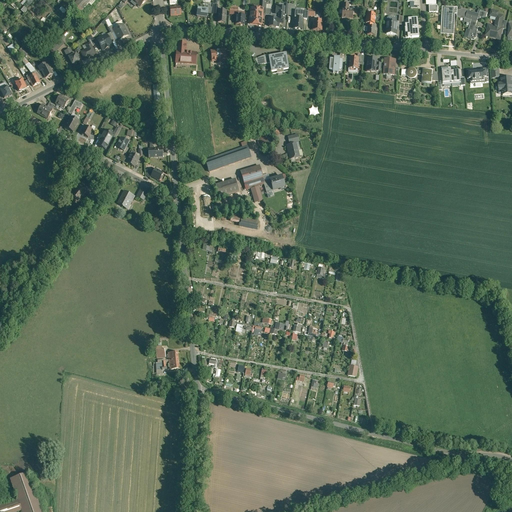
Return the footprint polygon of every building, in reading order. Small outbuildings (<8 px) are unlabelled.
[(78,0),(72,7),(79,14),(91,0),(78,0)] [(179,7),(170,8),(170,16),(180,15),(179,7)] [(457,8),(442,7),(442,35),(454,35),(455,14),(457,15),(457,11),(457,8)] [(348,8),(343,8),(343,9),(342,18),(346,19),(346,18),(352,18),(352,10),(348,10),(348,8)] [(198,9),(197,17),(206,18),(207,14),(208,10),(205,10),(198,9)] [(262,10),(251,9),(250,23),(261,24),(262,15),(262,10)] [(479,14),(463,9),(457,11),(457,15),(457,16),(461,17),(461,16),(466,17),(465,22),(471,24),(466,38),(474,41),(475,38),(476,38),(477,34),(476,34),(478,27),(476,27),(479,17),(478,17),(479,14)] [(226,12),(219,11),(219,14),(218,14),(218,23),(225,23),(226,12)] [(488,13),(480,11),(479,14),(478,17),(479,17),(486,19),(488,13)] [(499,12),(492,11),(491,16),(497,18),(495,27),(488,25),(486,35),(495,37),(495,38),(500,39),(503,29),(501,28),(502,21),(503,17),(498,15),(499,12)] [(297,14),(294,14),(294,18),(293,18),(293,25),(294,25),(294,29),(302,29),(303,19),(301,19),(301,14),(297,14)] [(375,15),(367,14),(366,23),(368,23),(368,27),(373,27),(373,24),(374,24),(374,23),(375,16),(375,15)] [(245,16),(237,16),(236,24),(244,25),(245,16)] [(278,19),(268,18),(268,23),(270,23),(269,27),(276,27),(276,24),(278,24),(278,19)] [(417,19),(406,20),(407,25),(406,25),(406,29),(406,33),(405,33),(406,38),(419,37),(417,19)] [(322,21),(314,20),(313,30),(321,31),(322,21)] [(397,22),(387,22),(386,34),(396,35),(397,22)] [(129,36),(123,25),(114,30),(115,33),(119,41),(129,36)] [(368,27),(364,27),(364,31),(367,32),(367,35),(375,36),(375,27),(373,27),(368,27)] [(102,38),(97,40),(102,50),(111,46),(107,37),(103,39),(102,38)] [(60,39),(50,48),(55,53),(64,43),(60,39)] [(92,46),(90,43),(86,45),(88,49),(81,52),(85,60),(96,54),(92,46)] [(186,44),(178,43),(177,52),(185,52),(186,44)] [(7,48),(10,53),(16,50),(13,44),(7,48)] [(27,54),(22,48),(19,52),(24,57),(27,54)] [(70,49),(65,52),(68,58),(69,58),(73,55),(70,49)] [(224,50),(211,52),(213,61),(217,61),(217,64),(223,63),(222,60),(226,59),(225,53),(228,52),(228,50),(224,50)] [(177,52),(176,63),(192,64),(193,63),(195,63),(196,53),(185,52),(177,52)] [(73,55),(69,58),(72,65),(79,61),(78,58),(79,58),(78,56),(77,57),(76,54),(73,55)] [(280,56),(275,57),(275,56),(269,57),(270,63),(271,72),(279,70),(279,71),(281,70),(289,68),(286,54),(280,55),(280,56)] [(263,56),(261,57),(258,58),(255,60),(258,66),(270,63),(269,57),(265,58),(265,56),(263,56)] [(31,73),(35,70),(25,58),(21,61),(31,73)] [(353,58),(349,58),(349,69),(353,69),(354,69),(358,69),(358,65),(359,58),(357,58),(355,58),(355,59),(353,59),(353,58)] [(377,59),(367,58),(366,72),(376,72),(376,63),(377,59)] [(340,60),(331,59),(330,70),(334,71),(333,72),(338,72),(338,71),(342,71),(342,62),(343,60),(340,60)] [(396,63),(389,62),(390,60),(385,59),(384,75),(387,75),(391,75),(395,76),(395,68),(396,63)] [(48,67),(46,64),(39,68),(40,70),(41,71),(45,78),(45,79),(50,76),(50,77),(53,76),(53,75),(49,67),(48,67)] [(442,67),(443,83),(461,82),(460,77),(460,69),(451,70),(451,66),(442,67)] [(410,79),(412,80),(414,79),(416,78),(417,77),(417,75),(418,73),(417,72),(417,71),(416,70),(414,69),(412,68),(410,68),(409,69),(407,71),(406,72),(406,74),(406,76),(407,77),(409,79),(410,79)] [(470,79),(470,84),(486,83),(486,78),(488,78),(487,69),(480,69),(481,71),(474,72),(474,70),(467,71),(468,80),(470,79)] [(41,71),(40,70),(36,71),(43,80),(45,78),(41,71)] [(433,71),(423,70),(423,72),(422,76),(421,85),(432,86),(432,81),(433,73),(433,71)] [(36,71),(34,72),(35,75),(36,74),(39,82),(43,80),(36,71)] [(34,72),(27,76),(29,79),(29,80),(31,82),(33,87),(40,83),(39,82),(36,74),(35,75),(34,72)] [(511,78),(501,79),(502,84),(499,84),(499,91),(502,91),(503,95),(511,93),(511,78)] [(17,83),(15,84),(17,88),(19,92),(20,92),(22,91),(22,90),(26,88),(24,83),(22,80),(20,81),(17,83)] [(8,88),(2,91),(0,87),(0,92),(4,100),(8,97),(9,98),(12,97),(12,96),(10,92),(11,91),(10,89),(9,89),(8,88)] [(69,101),(60,96),(56,104),(64,109),(69,101)] [(83,105),(75,101),(73,105),(76,107),(80,109),(83,105)] [(47,108),(42,105),(38,113),(48,119),(52,111),(47,108)] [(76,107),(73,105),(68,113),(72,115),(76,107)] [(79,122),(71,117),(65,129),(73,133),(79,122)] [(92,130),(86,127),(81,134),(88,138),(92,130)] [(113,134),(106,131),(104,133),(102,137),(100,141),(98,146),(106,150),(107,146),(108,147),(109,144),(112,137),(112,136),(112,135),(113,135),(113,134)] [(267,134),(265,134),(264,134),(263,135),(262,135),(261,136),(260,136),(260,137),(259,138),(258,139),(258,140),(258,141),(258,142),(258,143),(258,144),(259,145),(259,146),(260,146),(260,147),(261,148),(263,149),(264,149),(266,149),(267,149),(268,149),(269,148),(270,148),(271,147),(271,146),(272,146),(272,145),(273,144),(273,143),(273,142),(273,141),(273,140),(272,139),(272,138),(271,137),(271,136),(270,136),(269,135),(268,135),(267,134)] [(129,142),(121,138),(116,147),(124,151),(129,142)] [(296,144),(287,146),(288,151),(289,153),(289,155),(290,155),(291,159),(295,158),(296,159),(298,158),(298,157),(299,157),(296,144)] [(247,146),(220,155),(224,167),(250,158),(251,156),(247,146)] [(158,149),(155,150),(154,150),(153,150),(154,158),(155,158),(162,157),(163,157),(162,149),(161,149),(162,149),(158,150),(158,149)] [(139,159),(131,155),(129,159),(127,164),(135,168),(139,159)] [(220,155),(205,161),(209,172),(224,167),(220,155)] [(260,166),(241,172),(244,184),(245,184),(255,181),(257,187),(259,187),(264,185),(263,182),(264,182),(260,166)] [(158,172),(155,170),(151,178),(151,177),(159,181),(159,182),(163,174),(160,173),(161,173),(158,171),(158,172)] [(264,182),(264,185),(265,188),(272,186),(273,191),(285,188),(282,177),(264,182)] [(235,180),(216,186),(219,197),(239,191),(235,180)] [(257,187),(255,181),(245,184),(246,190),(251,189),(255,203),(263,201),(259,187),(257,187)] [(76,190),(72,195),(79,200),(86,192),(79,186),(76,190)] [(147,194),(140,190),(137,197),(144,201),(147,194)] [(125,192),(118,204),(122,206),(122,207),(127,210),(134,198),(135,197),(125,192)] [(258,222),(242,218),(240,227),(256,230),(258,222)] [(272,255),(270,263),(277,264),(278,256),(272,255)] [(261,328),(253,326),(251,334),(259,335),(261,328)] [(156,350),(157,359),(166,358),(165,349),(156,350)] [(178,352),(168,353),(169,356),(167,356),(168,358),(169,358),(169,361),(179,360),(178,352)] [(179,360),(169,361),(170,370),(180,369),(179,360)] [(358,367),(350,366),(348,376),(356,377),(358,367)] [(41,511),(28,473),(28,474),(12,479),(11,479),(19,500),(0,506),(0,511),(15,511),(22,510),(22,511),(41,511)]
